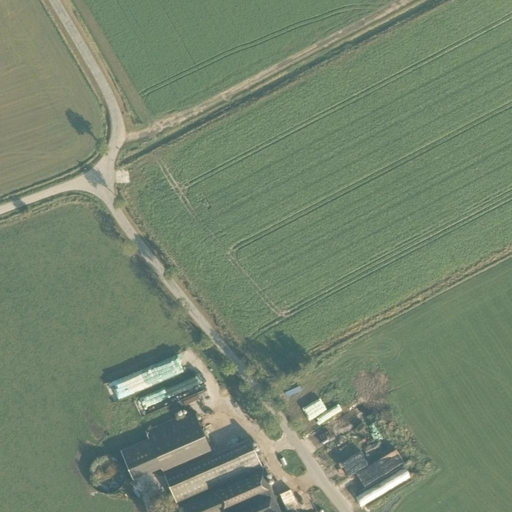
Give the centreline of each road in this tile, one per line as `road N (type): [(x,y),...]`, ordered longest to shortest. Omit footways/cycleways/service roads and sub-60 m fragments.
road 1 (tertiary): [(346,511),(130,235),(107,179)]
road 2 (track): [(116,139),(154,133),(414,0)]
road 3 (tertiary): [(107,179),(117,121),(111,100),(53,0)]
